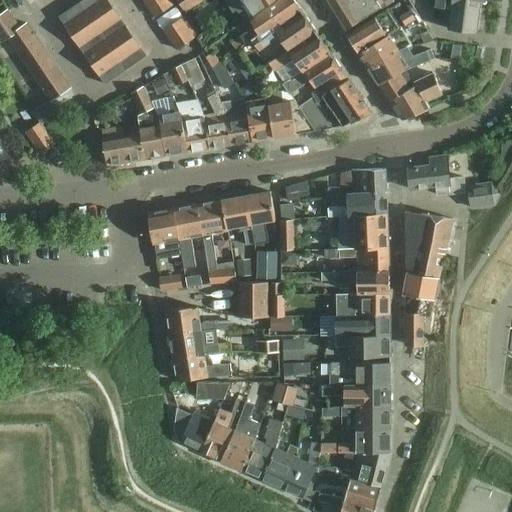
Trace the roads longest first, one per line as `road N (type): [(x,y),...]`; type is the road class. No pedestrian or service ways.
road 1 (residential): [(380,511),(396,451),(393,147)]
road 2 (residential): [(125,191),(147,181),(393,147)]
road 3 (residential): [(125,191),(133,272),(0,278)]
road 4 (residential): [(314,0),(382,104),(393,147)]
road 5 (residential): [(393,147),(470,130),(511,90)]
road 6 (residential): [(0,200),(125,191)]
